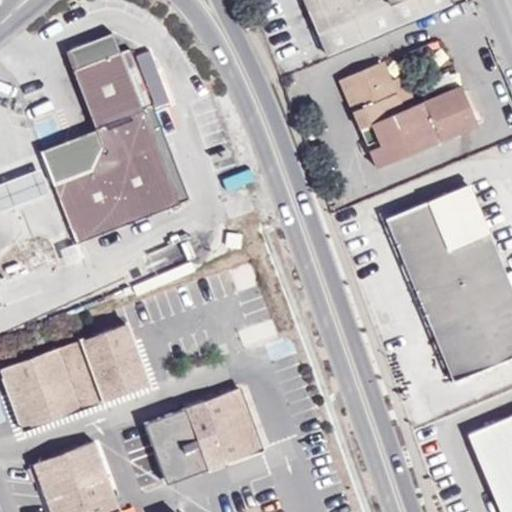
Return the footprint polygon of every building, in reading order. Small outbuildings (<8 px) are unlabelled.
[(305,0),(328,54),(452,1),(451,0),(305,0)] [(78,242),(188,198),(130,48),(120,52),(112,31),(64,50),(94,128),(39,150),(75,243),(68,246),(74,260),(83,256),(78,242)] [(403,110),(391,80),(383,61),(339,80),(376,168),(477,125),(461,86),(414,105),(403,110)] [(402,76),(391,80),(403,110),(414,105),(402,76)] [(0,211),(48,192),(39,169),(0,183),(0,211)] [(422,302),(502,268),(468,184),(387,217),(422,302)] [(150,276),(153,284),(194,268),(191,260),(150,276)] [(511,285),(510,286),(502,268),(422,302),(455,382),(511,358),(511,285)] [(133,282),(136,290),(153,284),(150,276),(133,282)] [(126,324),(113,328),(119,344),(132,339),(126,324)] [(23,430),(82,408),(80,403),(101,395),(103,401),(148,384),(132,339),(119,344),(113,328),(0,368),(23,430)] [(207,469),(262,450),(240,388),(186,408),(207,469)] [(101,395),(80,403),(82,408),(103,401),(101,395)] [(511,511),(511,415),(471,433),(502,511),(511,511)] [(51,511),(120,511),(95,441),(74,449),(73,447),(52,454),(52,457),(33,464),(51,511)]
